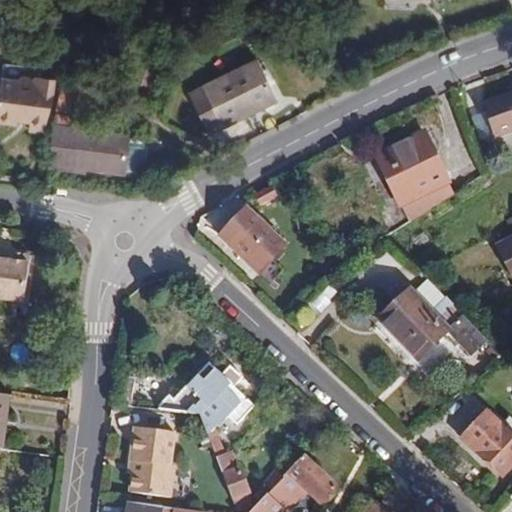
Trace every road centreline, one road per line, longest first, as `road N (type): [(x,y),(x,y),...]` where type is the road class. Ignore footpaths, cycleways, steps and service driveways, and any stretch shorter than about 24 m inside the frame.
road 1 (residential): [(150,228),(511,44)]
road 2 (residential): [(448,511),(203,278),(155,251)]
road 3 (residential): [(82,511),(115,260)]
road 4 (residential): [(117,226),(95,214),(0,200)]
